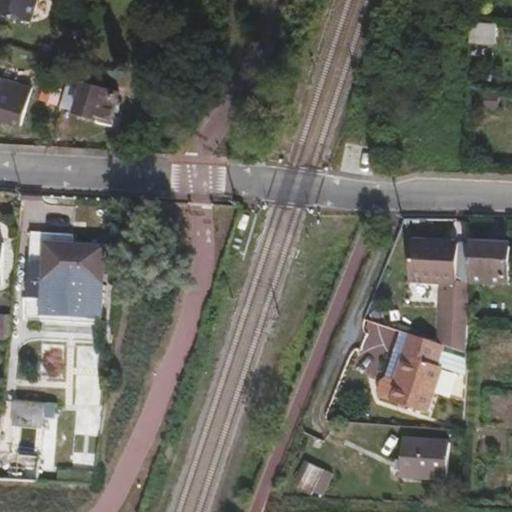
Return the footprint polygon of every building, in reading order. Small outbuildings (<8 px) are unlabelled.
[(0,0),(0,10),(30,20),(35,0),(0,0)] [(106,123),(117,89),(70,75),(61,104),(94,114),(94,119),(106,123)] [(0,117),(17,123),(28,88),(0,78),(0,117)] [(98,318),(102,245),(69,243),(69,235),(28,232),(24,320),(41,321),(41,314),(98,318)] [(469,276),(471,245),(415,244),(413,284),(436,284),(443,285),(454,285),(455,277),(469,276)] [(508,283),(509,247),(471,245),(469,276),(469,282),(508,283)] [(463,334),(463,292),(449,293),(448,334),(463,334)] [(98,324),(98,318),(41,314),(41,321),(98,324)] [(427,412),(441,369),(437,367),(443,347),(410,335),(402,357),(406,359),(391,401),(427,412)] [(38,455),(42,408),(42,400),(13,399),(9,452),(38,455)] [(445,475),(446,439),(400,437),(398,474),(414,474),(445,475)] [(323,495),(333,470),(307,460),(297,484),(323,495)]
